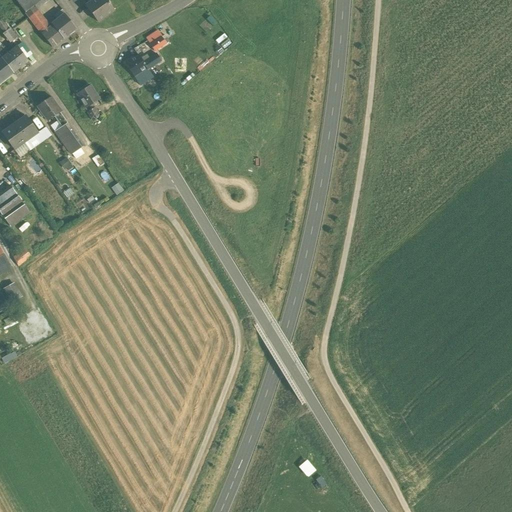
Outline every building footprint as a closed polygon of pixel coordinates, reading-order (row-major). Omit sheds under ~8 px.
[(22,0),(19,2),(25,13),(41,0),(22,0)] [(106,0),(95,0),(86,6),(97,22),(114,11),(106,0)] [(67,17),(56,3),(50,7),(61,22),(67,17)] [(48,26),(37,12),(29,18),(42,36),(48,31),(48,26)] [(61,22),(55,26),(65,38),(76,29),(67,17),(61,22)] [(8,30),(0,19),(0,28),(3,33),(8,30)] [(65,38),(55,26),(48,31),(42,36),(51,48),(65,38)] [(17,38),(9,29),(8,30),(3,33),(2,34),(9,44),(17,38)] [(158,31),(146,39),(150,45),(162,37),(158,31)] [(162,37),(150,45),(154,52),(166,44),(162,37)] [(17,47),(2,59),(13,73),(28,62),(17,47)] [(149,59),(143,63),(147,68),(146,69),(147,70),(148,70),(161,61),(156,55),(149,59)] [(138,56),(125,64),(134,77),(146,69),(147,68),(143,63),(141,59),(138,56)] [(2,59),(0,59),(0,83),(13,73),(2,59)] [(146,69),(134,77),(140,86),(153,77),(148,70),(147,70),(146,69)] [(100,101),(90,86),(90,87),(89,85),(88,85),(83,89),(82,89),(82,90),(82,91),(83,92),(77,95),(86,109),(87,109),(93,105),(100,101)] [(52,98),(37,108),(48,123),(54,118),(61,114),(62,113),(52,98)] [(93,105),(87,109),(86,109),(85,110),(93,122),(101,117),(93,105)] [(68,124),(61,114),(54,118),(62,129),(68,124)] [(38,134),(26,117),(14,125),(26,142),(38,134)] [(62,129),(55,134),(71,156),(84,147),(68,124),(62,129)] [(14,125),(2,133),(14,150),(26,142),(14,125)] [(11,186),(0,194),(0,212),(10,226),(29,212),(11,186)] [(18,265),(31,257),(26,248),(13,256),(18,265)] [(4,255),(0,257),(0,277),(13,270),(4,255)] [(0,288),(0,295),(2,299),(19,291),(15,282),(0,288)]
